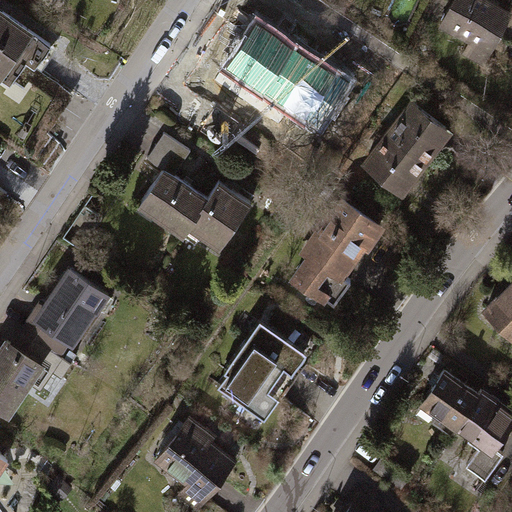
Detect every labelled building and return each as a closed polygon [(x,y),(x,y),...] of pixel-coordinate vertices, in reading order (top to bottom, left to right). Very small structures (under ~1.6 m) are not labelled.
[(510,11),(489,0),(454,0),(443,22),(490,48),(510,11)] [(33,73),(50,49),(0,16),(0,86),(5,90),(21,66),(33,73)] [(350,79),(257,17),(227,63),(320,125),(350,79)] [(454,132),(413,101),(388,134),(428,164),(454,132)] [(428,164),(388,134),(363,166),(403,197),(428,164)] [(189,153),(161,135),(144,160),(160,171),(172,178),(189,153)] [(172,178),(160,171),(134,211),(178,239),(184,230),(204,199),(172,178)] [(214,184),(204,199),(184,230),(217,251),(247,205),(214,184)] [(383,227),(344,198),(304,251),(310,256),(290,283),(322,308),(383,227)] [(102,293),(64,267),(21,332),(59,357),(102,293)] [(511,280),(482,312),(511,341),(511,280)] [(308,351),(260,319),(225,370),(228,372),(219,385),(265,416),(279,397),(267,389),(284,364),(294,371),(308,351)] [(12,346),(2,339),(0,342),(0,426),(40,368),(59,381),(70,365),(59,357),(21,332),(12,346)] [(485,392),(448,368),(422,407),(459,431),(461,428),(485,392)] [(485,392),(461,428),(497,451),(511,427),(511,404),(487,388),(485,392)] [(220,433),(196,414),(157,462),(188,487),(180,496),(198,510),(239,460),(215,440),(220,433)] [(376,468),(406,489),(416,475),(385,454),(376,468)] [(55,477),(45,489),(57,500),(68,489),(55,477)] [(386,511),(389,508),(360,489),(344,511),(386,511)]
